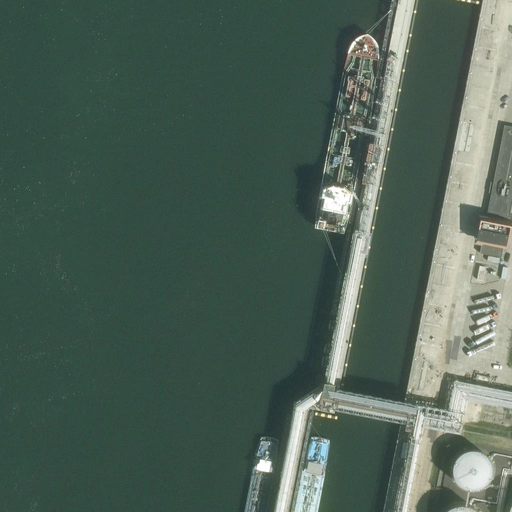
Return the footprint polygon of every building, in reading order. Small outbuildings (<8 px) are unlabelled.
[(511,213),(509,213),(511,197),(511,126),(504,124),(487,216),(480,215),(475,241),(481,242),(479,252),(500,257),(502,246),(506,247),(511,215),(511,213)] [(491,256),(473,253),(464,299),(482,303),(491,256)] [(489,282),(501,285),(506,266),(493,263),(489,282)] [(462,428),(456,421),(441,434),(447,441),(462,428)] [(493,468),(493,467),(492,463),(491,460),(489,455),(486,452),(483,450),(479,448),(475,447),(472,447),(468,447),(464,449),(460,451),(457,454),(455,457),(454,460),(452,463),(452,467),(452,471),(453,474),(455,478),(458,481),(461,484),(464,486),(469,487),(472,488),(476,487),(480,486),(484,484),(487,482),(489,479),(491,476),(492,471),(493,468)] [(481,511),(480,510),(478,507),(474,505),(470,502),(465,501),(461,500),(456,501),(452,502),(447,505),(444,507),(441,510),(440,511),(481,511)]
